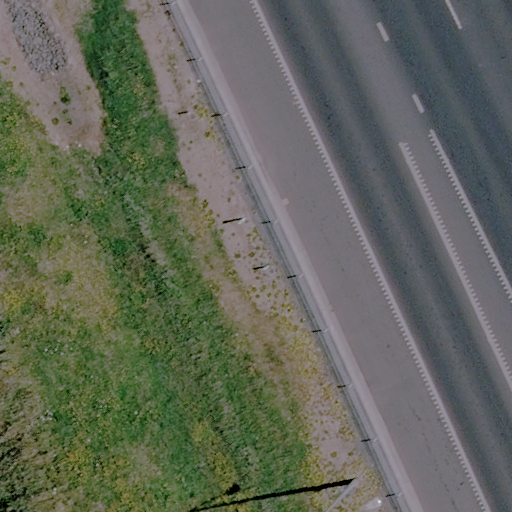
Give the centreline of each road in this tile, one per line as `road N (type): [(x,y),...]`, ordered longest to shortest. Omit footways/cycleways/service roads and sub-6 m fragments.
road 1 (motorway): [(511,459),(330,0)]
road 2 (motorway): [(511,185),(422,0)]
